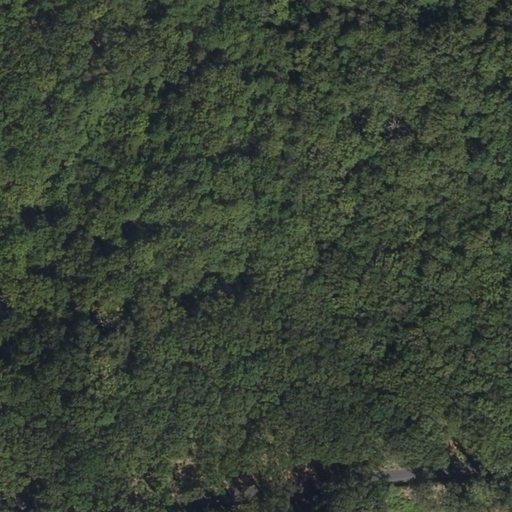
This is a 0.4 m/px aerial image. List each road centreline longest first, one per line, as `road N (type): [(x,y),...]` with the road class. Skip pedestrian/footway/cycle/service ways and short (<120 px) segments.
road 1 (unclassified): [(511,466),(76,508),(0,503)]
road 2 (track): [(172,0),(0,207)]
